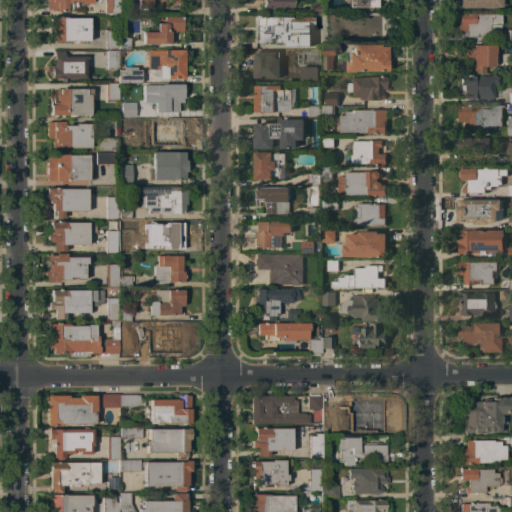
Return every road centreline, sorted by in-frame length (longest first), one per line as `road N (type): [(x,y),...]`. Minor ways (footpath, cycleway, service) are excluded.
road 1 (residential): [(511,372),(0,375)]
road 2 (residential): [(19,511),(17,0)]
road 3 (residential): [(219,511),(219,0)]
road 4 (residential): [(423,511),(423,0)]
